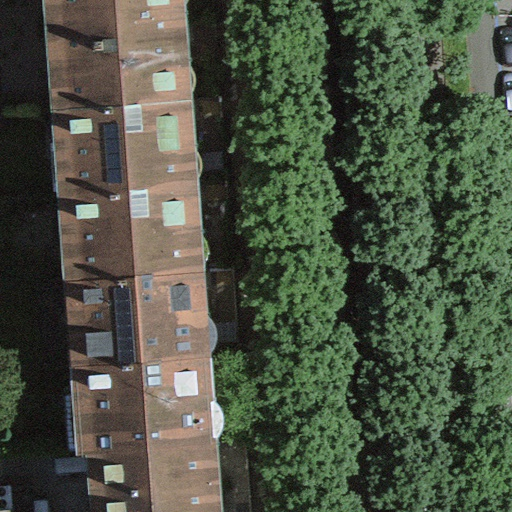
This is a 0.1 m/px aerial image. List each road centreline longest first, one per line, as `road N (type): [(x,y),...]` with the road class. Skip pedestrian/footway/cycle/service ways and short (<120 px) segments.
road 1 (residential): [(319,0),(356,511)]
road 2 (residential): [(511,206),(495,0)]
